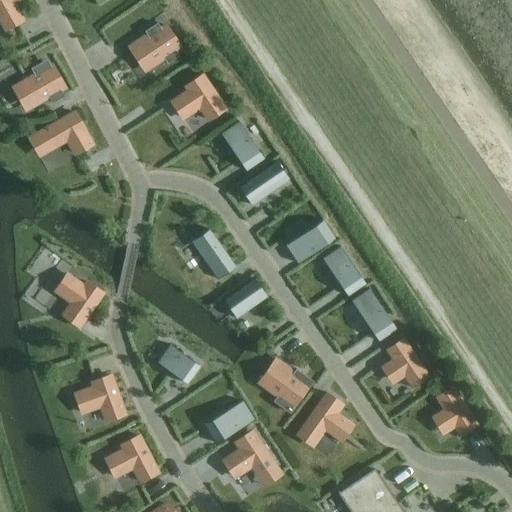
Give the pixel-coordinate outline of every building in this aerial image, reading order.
[(0,0),(0,20),(5,30),(22,20),(13,3),(17,0),(0,0)] [(139,59),(144,56),(151,67),(164,58),(167,63),(178,56),(175,51),(180,47),(165,26),(159,29),(156,24),(145,31),(147,34),(130,45),(139,59)] [(15,86),(22,98),(27,95),(33,106),(48,97),(51,103),(63,96),(60,91),(64,88),(51,65),(46,69),(42,62),(31,69),(35,75),(15,86)] [(183,118),(199,107),(208,120),(225,109),(202,75),(185,86),(188,91),(172,102),(183,118)] [(74,154),(92,144),(74,112),(37,134),(47,151),(66,140),(74,154)] [(220,134),(246,171),(264,158),(239,121),(220,134)] [(277,161),(239,187),(251,205),(289,179),(277,161)] [(298,263),(335,238),(322,220),(285,245),(298,263)] [(218,279),(235,267),(208,229),(191,241),(218,279)] [(347,296),(365,283),(340,246),(322,259),(347,296)] [(33,265),(45,275),(58,258),(47,249),(33,265)] [(86,282),(83,286),(67,274),(55,291),(72,302),(63,315),(79,327),(102,293),(86,282)] [(267,296),(255,279),(223,301),(236,318),(267,296)] [(396,329),(369,288),(350,301),(378,341),(396,329)] [(384,365),(395,381),(403,375),(411,387),(428,376),(403,339),(386,350),(392,359),(384,365)] [(157,362),(187,384),(200,366),(170,344),(157,362)] [(265,387),(277,396),(273,401),(289,413),(312,381),(296,369),(294,372),(277,360),(268,374),(272,377),(265,387)] [(105,420),(124,414),(110,375),(92,382),(93,387),(75,394),(82,413),(100,406),(105,420)] [(476,424),(453,386),(436,397),(443,409),(435,415),(445,432),(454,426),(459,435),(476,424)] [(326,392),(302,425),(319,437),(324,429),(340,441),(352,424),(336,413),(342,404),(326,392)] [(253,419),(242,401),(203,424),(215,443),(253,419)] [(223,460),(235,477),(251,466),(258,477),(275,466),(253,433),(242,441),(240,439),(235,442),(240,449),(223,460)] [(157,472),(139,436),(121,445),(123,450),(106,459),(115,477),(132,467),(140,481),(157,472)] [(352,511),(403,511),(374,469),(339,492),(352,511)]
